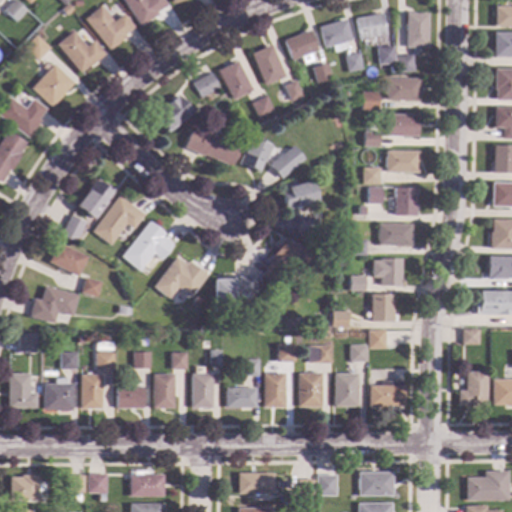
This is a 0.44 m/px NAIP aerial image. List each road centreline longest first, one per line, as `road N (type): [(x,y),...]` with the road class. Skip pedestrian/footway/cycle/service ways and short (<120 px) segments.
road 1 (residential): [(455,0),(450,213),(428,339),(425,511)]
road 2 (residential): [(511,444),(0,448)]
road 3 (residential): [(276,0),(184,41),(137,75),(57,160),(0,268)]
road 4 (residential): [(91,121),(182,202),(227,221)]
